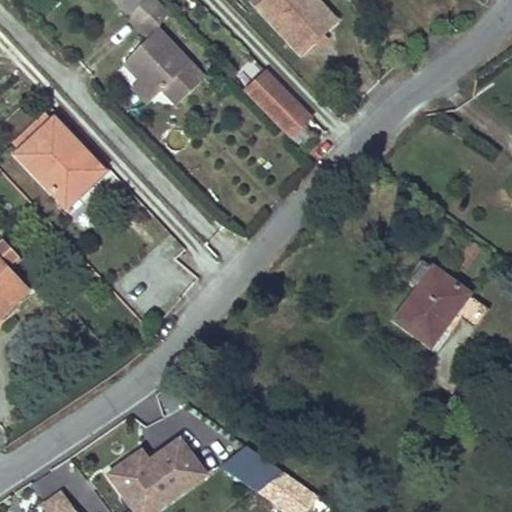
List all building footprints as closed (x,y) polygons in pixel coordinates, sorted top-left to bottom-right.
[(130,0),(138,6),(132,14),(150,31),(167,13),(153,0),(130,0)] [(264,0),(258,6),(301,54),(336,21),(317,0),(264,0)] [(205,78),(158,29),(123,62),(156,96),(163,89),(178,105),(205,78)] [(299,105),(265,71),(244,91),(290,138),(307,120),(295,109),(299,105)] [(51,123),(42,114),(11,144),(20,152),(17,154),(66,206),(79,194),(75,190),(99,167),(54,120),(51,123)] [(236,250),(166,173),(147,190),(194,242),(180,255),(203,280),(236,250)] [(0,317),(27,292),(9,271),(16,263),(6,253),(0,257),(0,317)] [(419,288),(396,321),(431,345),(455,312),(469,294),(425,262),(411,282),(419,288)] [(489,310),(469,294),(455,312),(476,327),(489,310)] [(152,495),(161,508),(207,477),(181,441),(150,463),(143,453),(110,476),(134,509),(152,495)] [(77,511),(63,492),(43,506),(46,511),(77,511)] [(152,495),(134,509),(136,511),(155,511),(161,508),(152,495)]
